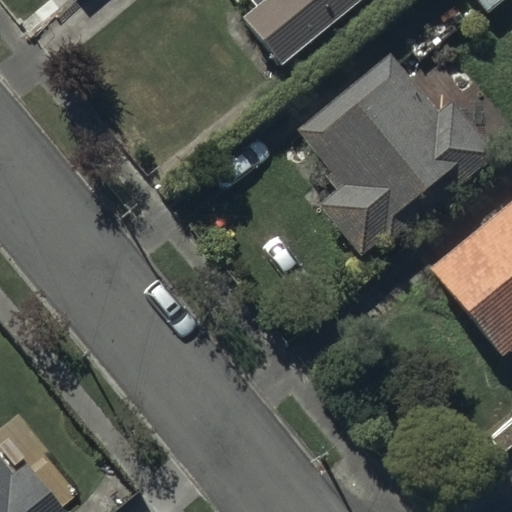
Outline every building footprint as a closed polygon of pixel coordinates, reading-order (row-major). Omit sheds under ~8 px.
[(354,0),(245,0),(250,6),(238,16),(277,63),(354,0)] [(472,0),(483,13),(498,0),(472,0)] [(381,234),(385,240),(492,154),(449,101),(436,111),(389,52),(293,129),(326,170),(320,175),(332,189),(314,203),(356,255),(381,234)] [(511,197),(426,271),(500,357),(511,346),(511,197)] [(0,511),(62,511),(21,461),(6,474),(0,465),(0,511)]
